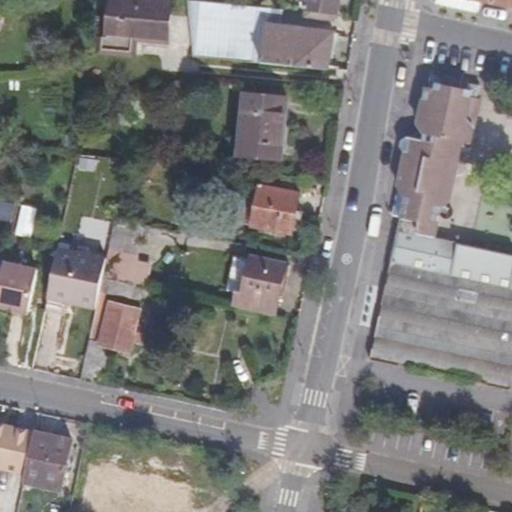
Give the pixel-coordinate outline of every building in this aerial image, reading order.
[(162,44),(165,1),(148,0),(103,0),(100,39),(162,44)] [(281,11),(183,0),(189,57),(266,63),(270,28),(279,29),(281,11)] [(303,0),(303,7),(331,11),(332,0),(303,0)] [(471,13),(473,2),(466,0),(428,0),(428,4),(471,13)] [(511,0),(466,0),(473,2),(511,10),(511,0)] [(270,28),(266,63),(321,69),(323,49),(324,34),(279,29),(270,28)] [(481,91),(430,81),(393,262),(511,287),(511,246),(451,234),(467,157),(481,91)] [(279,125),(281,98),(239,94),(233,154),(276,158),(279,125)] [(300,178),(264,175),(262,188),(297,195),(300,178)] [(297,195),(262,188),(249,185),(242,224),(290,234),(295,214),(299,196),(297,195)] [(110,215),(105,238),(97,278),(141,287),(146,264),(132,261),(140,221),(110,215)] [(105,238),(56,228),(45,278),(67,283),(94,288),(97,278),(105,238)] [(228,308),(257,314),(260,300),(269,301),(271,290),(277,291),(280,279),(282,264),(245,257),(238,293),(231,292),(228,308)] [(511,387),(511,287),(393,262),(372,360),(511,390),(511,387)] [(32,271),(0,263),(0,309),(6,311),(22,314),(32,271)] [(97,278),(94,288),(94,292),(146,303),(149,289),(141,287),(97,278)] [(130,322),(132,308),(111,304),(110,310),(115,311),(114,318),(100,315),(94,345),(112,349),(124,351),(126,342),(134,343),(138,324),(130,322)] [(81,351),(75,376),(91,380),(96,354),(81,351)] [(0,476),(18,480),(27,437),(11,434),(0,431),(0,476)] [(18,480),(17,485),(53,493),(63,444),(48,441),(27,437),(18,480)]
